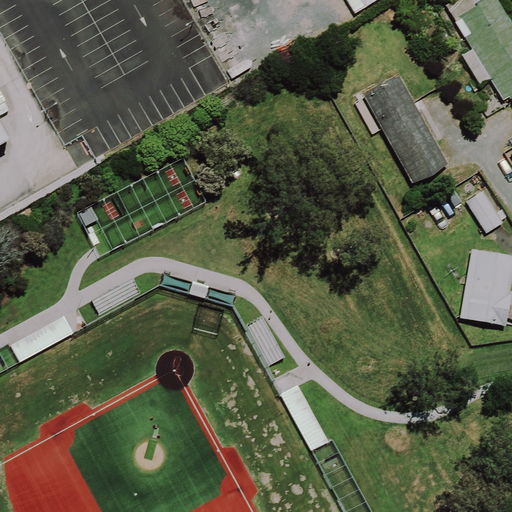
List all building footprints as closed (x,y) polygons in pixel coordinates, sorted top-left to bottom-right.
[(241,0),(178,0),(211,62),(260,37),(241,0)] [(510,99),(511,97),(511,25),(496,0),(480,0),(476,3),(477,5),(453,20),(471,49),(461,55),(480,85),(490,79),(503,100),(509,97),(510,99)] [(448,165),(400,76),(364,96),(412,184),(448,165)] [(502,223),(482,191),(466,201),(486,233),(502,223)] [(511,278),(511,255),(471,249),(460,318),(505,325),(511,294),(509,294),(511,278)]
